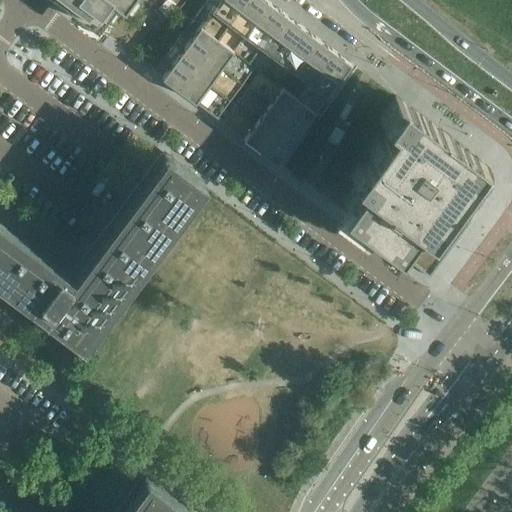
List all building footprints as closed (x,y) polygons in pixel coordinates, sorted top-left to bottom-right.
[(59,0),(80,15),(96,27),(115,1),(122,6),(125,0),(59,0)] [(219,0),(201,25),(217,37),(229,21),(236,12),(235,12),(243,0),(219,0)] [(229,21),(246,33),(269,2),(266,0),(243,0),(235,12),(236,12),(229,21)] [(280,21),(285,14),(269,2),(246,33),(262,45),(269,37),(280,21)] [(262,45),(278,58),(302,26),(291,18),(285,14),(280,21),(269,37),(262,45)] [(214,62),(227,45),(217,37),(201,25),(200,24),(187,42),(214,62)] [(278,58),(295,70),(318,39),(302,26),(278,58)] [(318,39),(295,70),(310,81),(316,72),(317,73),(334,50),(330,48),(318,39)] [(174,58),(202,79),(214,62),(187,42),(174,58)] [(310,81),(297,97),(314,109),(339,76),(349,62),(334,50),(317,73),(316,72),(310,81)] [(189,96),(202,79),(174,58),(161,76),(189,96)] [(287,90),(274,107),(302,128),(315,110),(314,109),(297,97),(287,90)] [(342,211),(430,277),(470,223),(446,205),(481,159),(402,100),(347,174),(361,185),(342,211)] [(274,107),(262,124),(290,144),(302,128),(274,107)] [(290,144),(262,124),(249,141),(276,162),(290,144)] [(81,343),(123,288),(201,184),(161,154),(71,273),(0,219),(0,282),(30,304),(77,339),(81,343)] [(177,511),(182,506),(142,476),(115,511),(177,511)]
